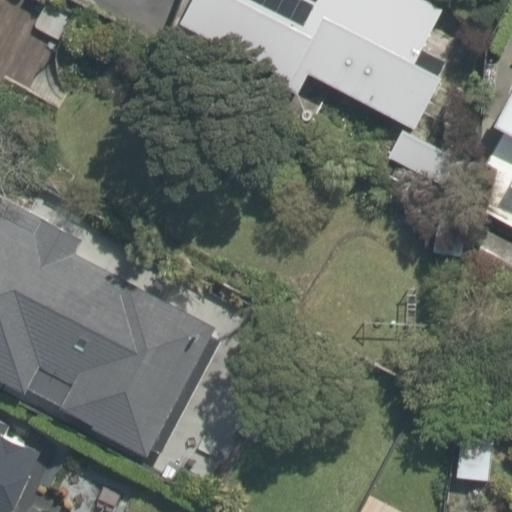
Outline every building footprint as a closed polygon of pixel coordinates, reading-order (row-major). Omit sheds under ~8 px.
[(163,0),(154,19),(262,74),(258,83),(291,100),(303,77),(405,129),(431,78),(401,63),(429,8),(414,0),(163,0)] [(511,101),(485,90),(476,200),(511,216),(511,101)] [(0,393),(4,396),(8,389),(70,423),(131,456),(199,331),(68,260),(76,245),(0,203),(0,393)] [(511,272),(511,246),(479,224),(458,254),(503,285),(511,272)] [(0,501),(19,458),(31,462),(39,444),(8,431),(13,421),(0,414),(0,501)] [(486,442),(443,437),(438,480),(480,485),(486,442)]
